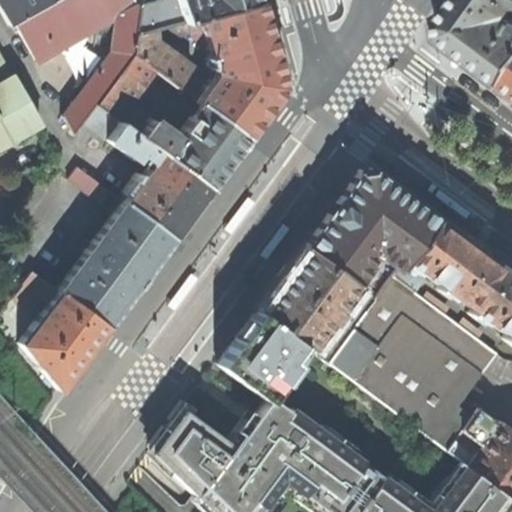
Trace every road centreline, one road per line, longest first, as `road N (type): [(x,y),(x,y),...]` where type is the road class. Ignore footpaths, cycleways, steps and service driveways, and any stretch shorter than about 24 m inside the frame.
road 1 (secondary): [(369,3),(9,511)]
road 2 (unknown): [(0,22),(65,143),(56,206),(16,272)]
road 3 (secondary): [(369,3),(391,48),(511,138)]
